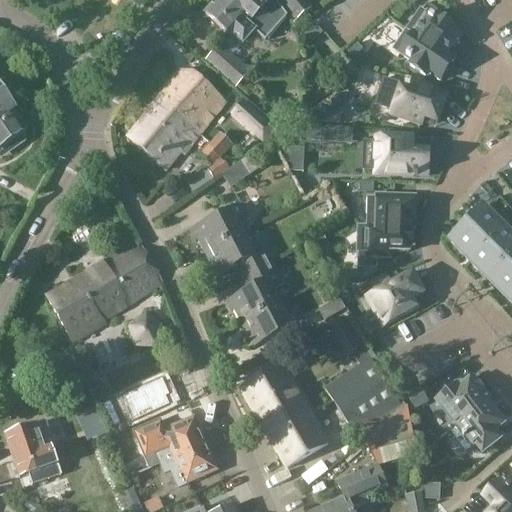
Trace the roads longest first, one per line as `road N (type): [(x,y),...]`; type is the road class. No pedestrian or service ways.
road 1 (residential): [(263,511),(172,279),(92,139)]
road 2 (residential): [(511,353),(432,251),(429,232),(448,180)]
road 3 (residential): [(0,301),(92,139)]
road 4 (residential): [(92,139),(59,60),(32,29),(0,11)]
road 5 (residential): [(92,139),(172,0)]
road 6 (residential): [(448,180),(492,82),(494,59)]
